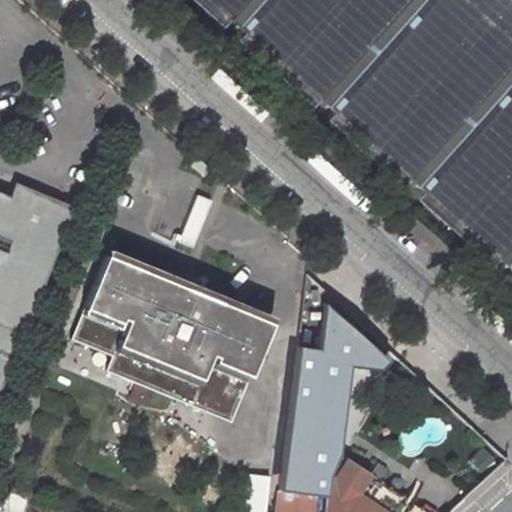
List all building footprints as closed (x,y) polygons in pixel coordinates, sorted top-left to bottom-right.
[(511,0),(205,0),(511,273),(511,0)] [(209,169),(196,157),(189,164),(203,176),(209,169)] [(0,392),(74,210),(12,185),(6,200),(0,197),(0,392)] [(270,322),(104,254),(71,333),(69,337),(110,355),(105,369),(229,421),(270,322)] [(267,413),(266,456),(279,457),(280,413),(267,413)] [(147,466),(168,486),(199,454),(178,434),(147,466)] [(430,511),(343,457),(331,478),(326,476),(322,511),(430,511)] [(277,489),(274,511),(311,511),(314,493),(277,489)]
